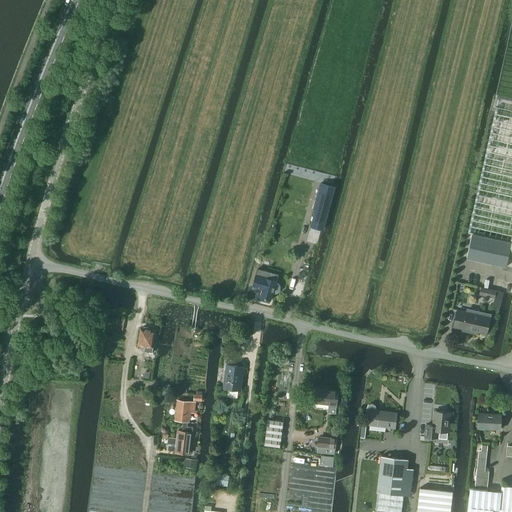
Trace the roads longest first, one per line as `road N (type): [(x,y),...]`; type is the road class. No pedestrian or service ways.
road 1 (unclassified): [(511,372),(29,264)]
road 2 (unclassified): [(29,264),(115,0)]
road 3 (primary): [(0,189),(73,0)]
road 4 (unclassified): [(0,390),(29,264)]
